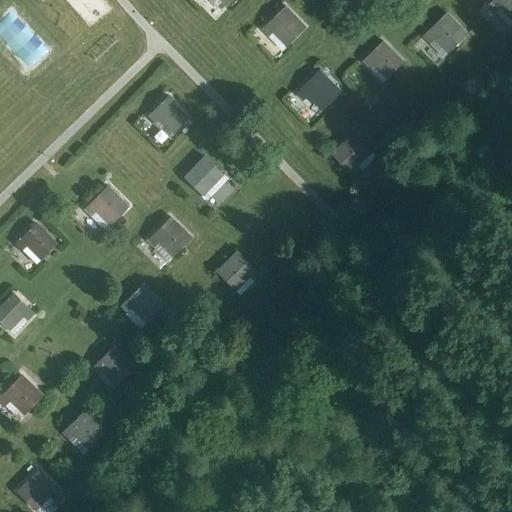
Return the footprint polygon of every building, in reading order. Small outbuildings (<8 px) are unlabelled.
[(95,25),(118,5),(113,0),(72,0),(95,25)] [(496,9),(500,5),(511,16),(511,0),(492,0),(490,3),(496,9)] [(268,34),(273,30),(287,45),(306,26),(286,6),(262,28),(268,34)] [(424,35),(429,41),(434,37),(448,51),(467,33),(447,12),(424,35)] [(369,66),(374,61),(388,76),(403,61),(383,41),(363,60),(369,66)] [(297,93),(303,99),(307,94),(322,109),(340,90),(319,70),(297,93)] [(151,124),(156,119),(170,133),(188,115),(167,95),(145,118),(151,124)] [(333,153),(354,175),(360,169),(356,165),(371,150),(353,132),(333,153)] [(184,177),(202,194),(222,173),(204,156),(184,177)] [(90,214),(95,209),(110,224),(127,206),(106,186),(84,208),(90,214)] [(153,245),(158,240),(172,255),(190,237),(170,217),(147,239),(153,245)] [(21,248),(26,244),(40,258),(55,243),(34,223),(15,242),(21,248)] [(216,271),(234,288),(248,274),(253,279),(259,273),(237,250),(216,271)] [(126,311),(131,306),(145,321),(163,303),(143,283),(120,305),(126,311)] [(0,306),(0,320),(8,328),(22,314),(27,318),(33,312),(13,293),(0,306)] [(97,373),(101,369),(116,383),(133,366),(113,345),(91,367),(97,373)] [(0,398),(4,403),(9,398),(24,413),(41,395),(20,374),(0,395),(0,398)] [(63,431),(69,437),(73,432),(88,446),(105,429),(85,408),(63,431)] [(180,452),(156,474),(177,496),(190,484),(191,485),(202,475),(180,452)] [(17,491),(34,509),(49,494),(53,498),(59,492),(37,470),(17,491)]
